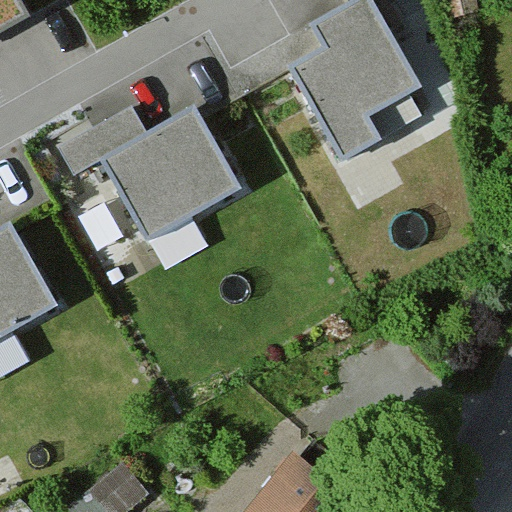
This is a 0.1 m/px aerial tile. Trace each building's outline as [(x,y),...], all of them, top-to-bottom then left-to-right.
[(18,0),(0,0),(0,30),(27,15),(18,0)] [(325,49),(289,69),(341,159),(380,137),(366,114),(420,84),(371,0),(354,0),(311,25),(325,49)] [(193,105),(99,159),(146,240),(240,186),(193,105)] [(73,174),(99,159),(83,133),(58,148),(73,174)] [(12,223),(0,229),(0,335),(58,302),(12,223)] [(294,449),(243,511),(337,511),(351,494),(294,449)] [(128,468),(96,496),(110,511),(124,511),(149,491),(128,468)]
